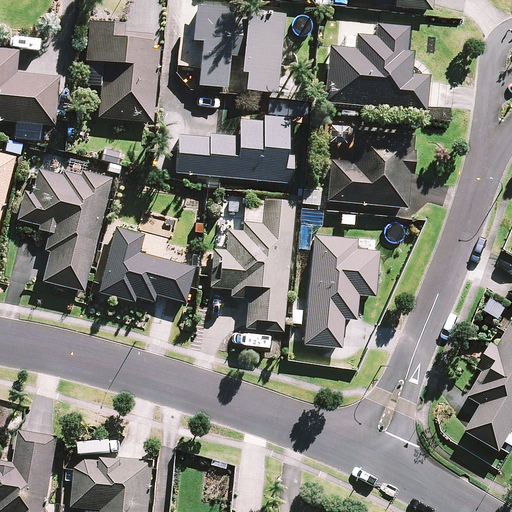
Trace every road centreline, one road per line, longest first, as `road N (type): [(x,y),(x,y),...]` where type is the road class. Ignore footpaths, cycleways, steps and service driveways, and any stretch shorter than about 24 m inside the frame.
road 1 (residential): [(0,346),(211,402),(366,462)]
road 2 (residential): [(489,153),(366,462)]
road 3 (residential): [(489,153),(491,93),(511,28)]
